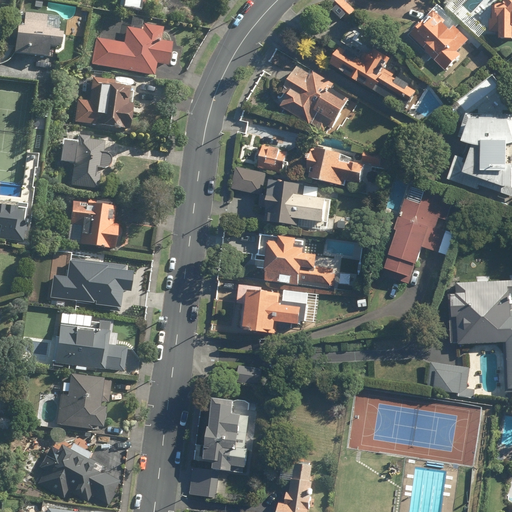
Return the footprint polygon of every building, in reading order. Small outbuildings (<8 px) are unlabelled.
[(46,14),(47,0),(21,0),(17,53),(53,56),(54,48),(60,48),(61,44),(66,45),(68,30),(63,29),(64,16),(46,14)] [(123,0),(123,7),(145,10),(146,0),(123,0)] [(347,0),(338,0),(342,3),(335,10),(343,18),(349,12),(352,14),(357,9),(347,0)] [(511,0),(508,0),(508,5),(497,4),(496,15),(505,16),(504,35),(511,35),(511,0)] [(427,19),(413,34),(447,70),(463,55),(459,52),(472,39),(444,10),(431,23),(427,19)] [(98,38),(94,64),(157,76),(159,62),(171,64),(175,44),(163,42),(165,29),(145,25),(144,30),(130,27),(127,43),(98,38)] [(413,101),(421,88),(385,64),(391,54),(374,43),(365,56),(346,44),(335,62),(404,107),(410,99),(413,101)] [(338,81),(302,61),(293,78),(299,82),(286,107),(316,124),(323,112),(340,121),(354,96),(336,86),(338,81)] [(132,104),(133,88),(96,84),(94,101),(79,100),(77,123),(134,128),(136,105),(132,104)] [(463,137),(477,144),(472,157),(460,153),(451,178),(479,187),(481,182),(511,193),(511,113),(469,112),(463,137)] [(64,161),(74,161),(73,185),(101,187),(103,168),(112,168),(113,154),(107,154),(108,140),(92,140),(93,136),(65,135),(64,161)] [(344,158),(346,151),(319,144),(312,176),(342,182),(344,172),(364,177),(367,163),(344,158)] [(289,151),(265,147),(262,166),(286,169),(289,151)] [(384,153),(367,149),(364,159),(381,163),(384,153)] [(267,171),(238,165),(234,188),(263,193),(267,171)] [(321,196),(323,184),(273,180),(269,221),(297,224),(298,217),(329,220),(332,197),(321,196)] [(460,203),(416,187),(402,225),(406,226),(391,266),(415,275),(426,246),(441,251),(460,203)] [(0,238),(4,238),(5,220),(11,221),(10,239),(23,240),(25,221),(30,222),(32,199),(0,196),(0,238)] [(116,223),(117,201),(90,199),(90,202),(75,201),(74,223),(86,223),(85,234),(88,234),(87,244),(108,246),(120,246),(121,224),(116,223)] [(283,241),(274,240),(270,279),(338,285),(340,259),(321,257),(322,252),(307,251),(308,243),(300,243),(301,235),(284,233),(283,241)] [(75,277),(62,275),(58,295),(100,302),(100,306),(123,310),(128,287),(134,288),(138,269),(88,260),(87,266),(77,264),(75,277)] [(511,280),(459,281),(460,293),(453,293),(454,342),(507,341),(508,387),(511,387),(511,280)] [(280,320),(308,324),(312,293),(244,283),(241,302),(252,304),(249,327),(279,331),(280,320)] [(77,325),(62,323),(58,364),(126,370),(128,346),(110,344),(112,322),(77,319),(77,325)] [(467,396),(471,367),(433,362),(429,392),(467,396)] [(267,368),(240,365),(238,382),(265,386),(267,368)] [(64,391),(61,391),(58,423),(92,427),(93,425),(107,426),(112,379),(72,375),(71,383),(65,382),(64,391)] [(239,397),(220,395),(216,424),(214,423),(209,458),(219,459),(218,467),(236,469),(236,462),(251,463),(253,448),(248,448),(252,413),(237,411),(239,397)] [(96,443),(94,459),(65,445),(63,449),(54,445),(40,474),(44,476),(40,484),(66,497),(70,488),(109,508),(122,481),(121,480),(124,445),(96,443)] [(317,463),(299,461),(297,478),(295,478),(293,492),(291,491),(290,502),(283,501),(282,511),(311,511),(316,480),(314,480),(317,463)] [(196,469),(193,494),(219,496),(221,471),(196,469)]
